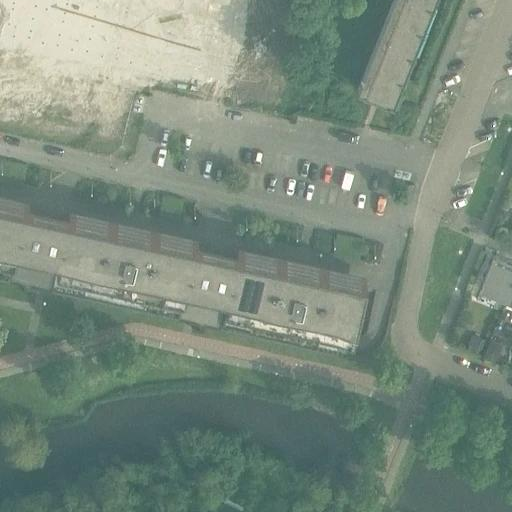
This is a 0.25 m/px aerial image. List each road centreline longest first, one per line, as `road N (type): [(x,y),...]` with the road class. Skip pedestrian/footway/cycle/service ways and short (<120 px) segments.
road 1 (residential): [(391,231),(0,149)]
road 2 (unclassified): [(433,196),(510,0)]
road 3 (unclassified): [(426,360),(404,337),(433,196)]
